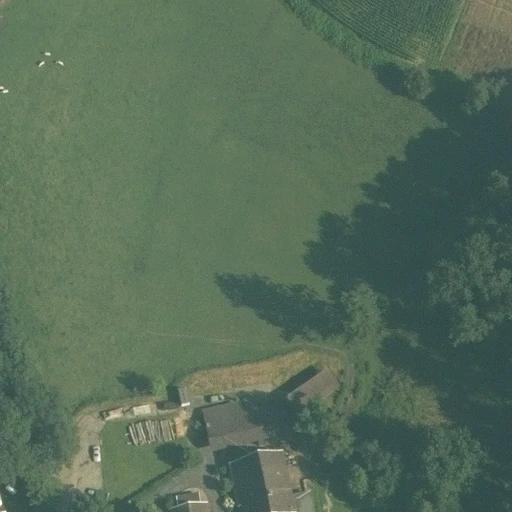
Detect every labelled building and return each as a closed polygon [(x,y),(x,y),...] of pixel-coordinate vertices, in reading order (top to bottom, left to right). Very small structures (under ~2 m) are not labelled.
[(323,379),(287,404),(296,418),(332,393),(323,379)] [(250,402),(201,413),(209,445),(256,435),(259,447),(283,442),(282,437),(288,435),(281,407),(252,413),(250,402)] [(361,442),(359,453),(383,457),(384,446),(361,442)] [(80,446),(85,473),(99,471),(93,443),(80,446)] [(280,456),(233,467),(238,487),(234,488),(239,509),(242,508),(243,511),(292,511),(290,499),(280,456)] [(309,511),(306,496),(290,499),(292,511),(309,511)] [(198,497),(175,501),(177,511),(170,511),(205,511),(205,507),(199,507),(198,497)]
